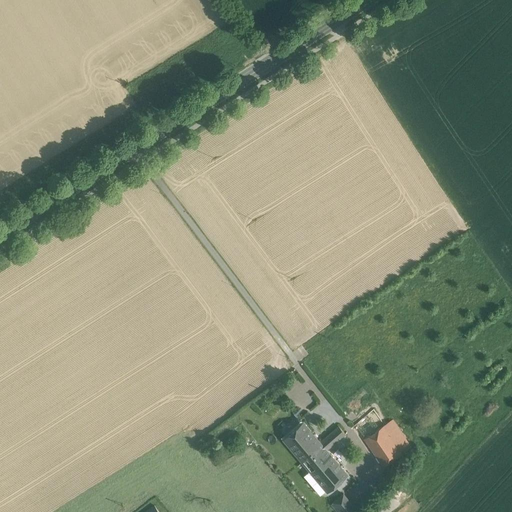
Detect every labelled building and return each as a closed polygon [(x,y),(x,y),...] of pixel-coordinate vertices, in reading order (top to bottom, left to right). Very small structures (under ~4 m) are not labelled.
[(320,444),(301,422),(281,440),(300,461),(320,444)] [(411,450),(392,422),(384,428),(403,456),(411,450)] [(338,428),(320,444),(327,452),(345,436),(338,428)] [(384,428),(364,441),(383,469),(403,456),(384,428)] [(327,452),(320,444),(300,461),(309,472),(327,491),(328,493),(348,475),(327,452)] [(321,496),(327,491),(309,472),(304,476),(321,496)] [(358,511),(345,496),(333,507),(337,511),(358,511)]
